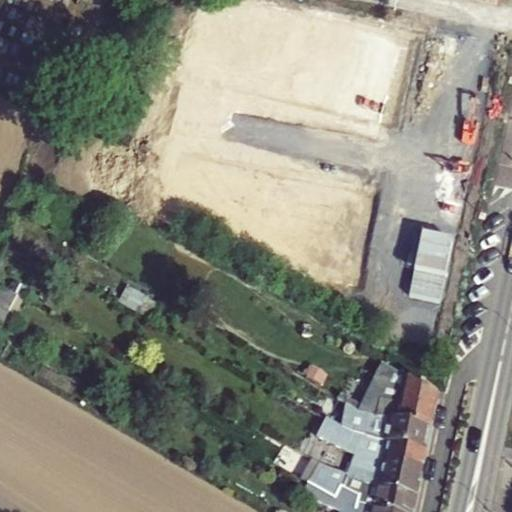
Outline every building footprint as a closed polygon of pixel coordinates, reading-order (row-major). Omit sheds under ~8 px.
[(458,152),(476,78),(252,22),(233,96),(458,152)] [(450,260),(468,186),(244,131),(226,205),(450,260)] [(67,227),(44,213),(37,226),(60,239),(67,227)] [(0,288),(0,310),(9,316),(18,298),(0,288)] [(158,306),(126,288),(118,304),(150,321),(158,306)] [(0,330),(1,330),(9,316),(0,310),(0,330)] [(361,407),(357,414),(359,415),(431,429),(438,396),(382,364),(375,376),(399,389),(397,397),(403,400),(402,406),(387,403),(385,413),(361,407)] [(357,414),(361,407),(342,396),(339,402),(357,414)] [(427,451),(355,436),(285,397),(281,404),(300,414),(294,425),(338,450),(423,469),(427,451)] [(387,403),(366,397),(361,407),(385,413),(387,403)] [(359,415),(357,414),(339,402),(336,412),(357,425),(355,436),(427,451),(431,429),(359,415)] [(276,420),(266,413),(260,424),(270,430),(276,420)] [(423,469),(338,450),(336,459),(381,470),(377,488),(417,497),(423,469)] [(414,511),(417,497),(377,488),(350,478),(344,490),(361,499),(359,507),(385,511),(414,511)] [(385,511),(359,507),(361,499),(344,490),(342,489),(335,501),(311,487),(306,496),(333,511),(385,511)]
